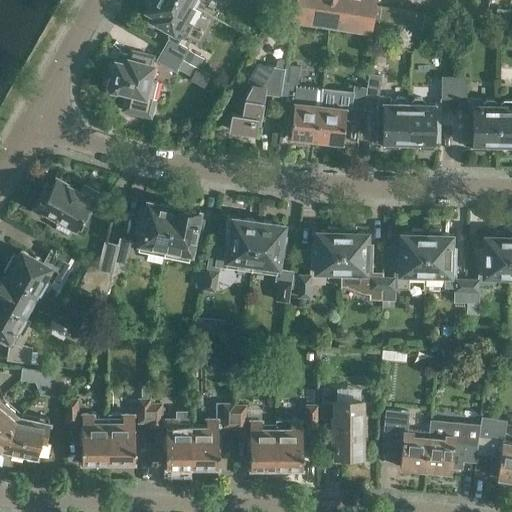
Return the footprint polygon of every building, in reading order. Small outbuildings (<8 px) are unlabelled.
[(196,7),(182,0),(150,0),(145,10),(155,15),(153,20),(170,30),(166,35),(169,38),(162,49),(181,59),(187,49),(187,48),(178,42),(180,38),(184,37),(186,34),(192,24),(188,21),(196,7)] [(293,0),(291,20),(370,32),(370,29),(437,39),(441,15),(374,4),(374,0),(293,0)] [(417,0),(417,7),(441,12),(442,0),(417,0)] [(506,9),(495,8),(494,21),(504,22),(506,9)] [(286,18),(272,16),(271,23),(285,25),(286,18)] [(181,59),(162,49),(157,59),(175,69),(176,68),(181,59)] [(204,58),(187,49),(181,59),(193,66),(198,69),(204,58)] [(115,91),(118,88),(127,91),(122,110),(151,117),(156,98),(151,97),(155,80),(148,78),(151,65),(127,58),(126,64),(114,61),(110,77),(106,79),(105,84),(108,89),(115,91)] [(251,85),(244,95),(242,113),(231,111),(228,129),(255,133),(257,123),(259,123),(264,93),(281,95),(286,63),(285,63),(285,59),(279,58),(276,61),(275,65),(275,66),(257,63),(246,81),(251,85)] [(193,66),(181,59),(176,68),(188,75),(193,66)] [(286,63),(281,95),(280,104),(293,105),(290,136),(316,139),(321,88),(297,85),(300,65),(286,63)] [(367,86),(366,95),(377,96),(376,130),(381,130),(381,146),(398,146),(398,141),(408,141),(408,102),(407,102),(407,100),(403,96),(396,96),(394,99),(391,96),(378,95),(382,67),(370,65),(366,86),(367,86)] [(454,75),(441,75),(441,98),(453,98),(454,75)] [(454,75),(453,98),(466,98),(466,117),(464,117),(464,132),(471,132),(471,148),(488,148),(488,143),(497,144),(497,103),(495,103),(495,102),(492,99),(484,99),(482,101),(480,98),(466,98),(466,75),(454,75)] [(321,88),(316,139),(344,142),(347,107),(350,107),(364,109),(366,95),(367,86),(366,86),(354,84),(353,91),(321,88)] [(408,102),(408,141),(417,141),(417,147),(434,147),(434,131),(439,131),(439,102),(427,102),(421,96),(414,96),(409,102),(408,102)] [(497,103),(497,144),(506,144),(506,149),(511,148),(511,101),(510,99),(502,99),(499,103),(497,103)] [(46,183),(34,204),(60,218),(55,226),(68,233),(72,225),(76,227),(77,226),(81,229),(90,213),(85,211),(92,197),(56,177),(51,186),(46,183)] [(139,243),(137,250),(162,255),(172,204),(147,199),(145,211),(139,209),(135,225),(141,226),(138,243),(139,243)] [(172,204),(162,255),(188,260),(193,237),(198,238),(202,222),(196,221),(198,209),(172,204)] [(204,269),(201,288),(202,288),(201,290),(215,292),(216,284),(218,272),(225,273),(226,266),(237,268),(238,261),(251,262),(257,221),(231,217),(229,229),(227,229),(224,248),(227,248),(225,261),(208,257),(205,270),(204,269)] [(257,221),(251,262),(264,264),(263,271),(275,273),(274,280),(278,280),(275,300),(288,302),(293,270),(277,268),(279,255),(281,255),(284,236),(282,236),(283,224),(257,221)] [(310,273),(298,273),(298,297),(311,297),(311,282),(325,282),(325,274),(339,274),(341,226),(327,226),(327,230),(315,230),(315,243),(310,243),(310,273)] [(341,226),(339,274),(339,286),(344,286),(349,287),(353,289),(357,290),(360,292),(362,292),(365,293),(369,293),(369,298),(381,299),(381,276),(370,275),(371,244),(366,244),(367,231),(355,231),(356,227),(341,226)] [(381,276),(381,299),(381,307),(393,307),(393,299),(395,299),(395,288),(409,288),(409,276),(424,276),(425,228),(411,228),(411,232),(400,232),(400,245),(394,245),(393,276),(381,276)] [(425,228),(424,276),(424,284),(444,285),(444,287),(453,287),(453,301),(465,301),(466,278),(455,277),(455,247),(451,246),(451,233),(439,233),(439,229),(425,228)] [(466,278),(465,301),(466,301),(466,313),(479,313),(479,301),(479,285),(493,285),(493,279),(508,279),(509,231),(495,230),(495,235),(484,234),(484,247),(479,247),(478,278),(466,278)] [(117,244),(110,271),(109,276),(111,277),(122,269),(130,240),(120,237),(118,244),(117,244)] [(105,240),(98,268),(110,271),(117,244),(105,240)] [(12,252),(2,271),(39,293),(47,280),(50,282),(51,280),(57,284),(65,268),(56,263),(53,268),(21,248),(17,255),(12,252)] [(79,283),(104,296),(109,276),(110,271),(98,268),(90,264),(79,283)] [(201,288),(204,269),(197,268),(193,286),(201,288)] [(0,302),(25,317),(26,315),(39,293),(2,271),(0,274),(0,302)] [(25,317),(0,302),(0,341),(3,336),(10,341),(9,347),(7,359),(30,362),(31,361),(37,362),(38,351),(32,350),(32,345),(22,342),(27,333),(23,331),(30,318),(27,316),(26,315),(25,317)] [(45,328),(63,338),(68,328),(51,319),(45,328)] [(48,370),(20,366),(18,379),(34,381),(36,378),(47,380),(48,370)] [(36,378),(34,381),(39,393),(56,394),(60,385),(54,383),(58,371),(48,370),(47,380),(36,378)] [(343,390),(334,390),(334,415),(331,415),(331,441),(334,441),(334,456),(362,456),(362,441),(365,441),(365,416),(363,416),(363,399),(355,399),(355,389),(343,389),(343,390)] [(315,392),(306,391),(306,401),(315,401),(315,392)] [(151,396),(139,397),(139,421),(150,421),(150,401),(151,396)] [(79,397),(66,397),(66,421),(79,421),(79,397)] [(0,442),(6,435),(5,429),(17,415),(0,400),(0,442)] [(150,421),(150,426),(162,426),(162,401),(150,401),(150,421)] [(233,401),(223,401),(222,426),(233,426),(233,401)] [(233,426),(233,428),(245,428),(246,435),(248,435),(248,449),(250,449),(250,467),(276,467),(275,423),(260,423),(260,419),(247,419),(247,403),(236,403),(236,401),(233,401),(233,426)] [(317,403),(306,403),(306,428),(317,428),(317,403)] [(384,414),(381,443),(401,445),(399,465),(424,468),(428,432),(408,429),(409,410),(386,408),(385,414),(384,414)] [(6,435),(0,442),(0,450),(3,453),(8,448),(38,454),(41,439),(45,440),(49,421),(47,416),(39,414),(35,419),(27,417),(20,411),(17,415),(5,429),(6,435)] [(108,416),(93,416),(93,412),(82,412),(82,429),(80,429),(81,444),(82,444),(82,461),(108,461),(108,416)] [(134,413),(107,413),(108,416),(108,461),(134,461),(134,444),(136,444),(136,429),(134,430),(134,413)] [(482,415),(481,423),(477,447),(492,450),(489,470),(497,472),(496,476),(511,478),(511,440),(504,439),(507,419),(482,415)] [(192,465),(192,426),(177,426),(177,417),(166,417),(166,433),(164,433),(164,448),(166,448),(166,465),(192,465)] [(206,426),(192,426),(192,465),(218,465),(218,448),(220,447),(220,433),(218,433),(218,417),(206,417),(206,426)] [(275,419),(275,423),(276,467),(301,466),(301,449),(304,449),(304,435),(302,435),(301,419),(275,419)] [(428,432),(424,468),(450,471),(451,466),(460,467),(461,459),(475,460),(476,447),(477,447),(481,423),(468,422),(429,419),(428,432)]
